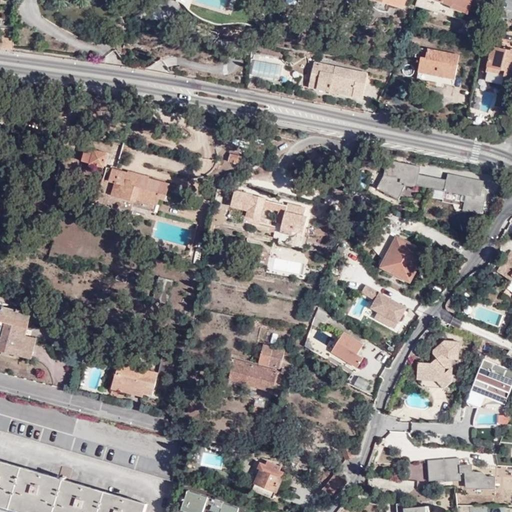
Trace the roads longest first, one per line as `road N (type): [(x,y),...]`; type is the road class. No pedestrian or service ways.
road 1 (secondary): [(506,155),(0,65)]
road 2 (residential): [(435,309),(388,377),(361,474),(335,511)]
road 3 (residential): [(161,428),(0,385)]
road 4 (unknown): [(127,88),(123,52),(43,25),(28,12),(28,0)]
road 5 (residential): [(511,211),(435,309)]
